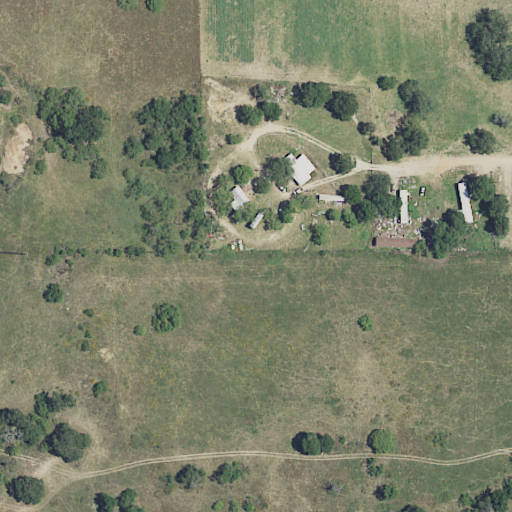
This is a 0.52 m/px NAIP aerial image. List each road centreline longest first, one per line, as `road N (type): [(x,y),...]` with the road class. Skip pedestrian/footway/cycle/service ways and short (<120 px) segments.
road 1 (residential): [(511,158),(366,165),(277,132),(256,133),(227,161),(210,204),(220,223),(246,241),(266,243),(297,217),(290,194),(240,149)]
road 2 (residential): [(511,485),(0,482)]
